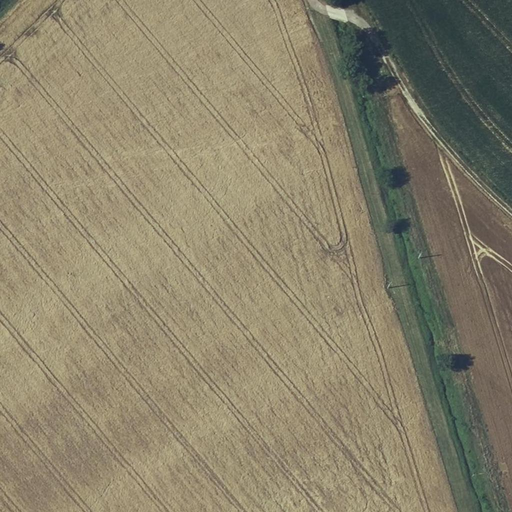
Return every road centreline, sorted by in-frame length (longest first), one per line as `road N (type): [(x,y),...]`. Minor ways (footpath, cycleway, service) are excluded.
road 1 (track): [(375,37),(380,101),(505,511)]
road 2 (track): [(315,0),(366,22),(417,108),(511,204)]
